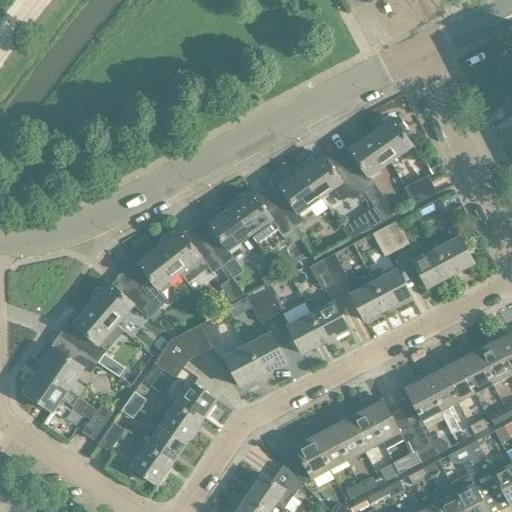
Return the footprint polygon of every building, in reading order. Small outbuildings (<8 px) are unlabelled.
[(393,118),(371,133),(390,161),(391,161),(413,146),(393,118)] [(355,157),(345,164),(364,192),(375,207),(385,221),(397,214),(369,176),(391,161),(390,161),(371,133),(349,149),(355,157)] [(323,154),(301,170),(320,197),(333,188),(342,200),(350,194),(353,199),(364,192),(345,164),(335,171),(323,154)] [(320,197),(301,170),(279,185),(285,193),(274,201),(293,228),(314,213),(309,205),(320,197)] [(404,187),(413,205),(438,193),(428,175),(404,187)] [(253,191),(230,207),(250,234),(271,219),(282,235),(293,228),(274,201),(264,207),(253,191)] [(417,210),(424,223),(447,210),(440,198),(417,210)] [(214,230),(204,238),(223,265),(234,257),(228,249),(250,234),(230,207),(209,222),(214,230)] [(351,239),(385,221),(375,207),(343,229),(351,239)] [(384,227),(396,249),(408,243),(396,221),(384,227)] [(396,249),(384,227),(372,233),(384,256),(396,249)] [(180,229),(159,246),(179,273),(200,256),(212,272),(223,265),(204,238),(193,245),(180,229)] [(460,236),(436,249),(451,276),(474,263),(460,236)] [(146,274),(135,284),(159,309),(168,301),(159,289),(179,273),(159,246),(138,262),(146,274)] [(451,276),(436,249),(414,261),(428,288),(451,276)] [(333,254),(322,260),(334,282),(345,276),(333,254)] [(334,282),(322,260),(309,266),(321,289),(334,282)] [(397,270),(374,282),(388,309),(412,296),(397,270)] [(359,278),(364,287),(351,294),(365,321),(388,309),(374,282),(369,273),(359,278)] [(109,282),(91,302),(119,326),(136,306),(149,318),(159,309),(135,284),(124,295),(109,282)] [(260,292),(272,315),(283,309),(271,286),(260,292)] [(272,315),(260,292),(248,299),(260,321),(272,315)] [(325,342),(349,329),(334,301),(310,314),(325,342)] [(80,329),(70,343),(99,362),(107,350),(101,346),(119,326),(91,302),(73,322),(80,329)] [(325,342),(310,314),(288,325),(303,354),(325,342)] [(199,324),(210,347),(223,341),(211,318),(199,324)] [(210,347),(199,324),(188,329),(200,353),(210,347)] [(200,353),(188,329),(171,339),(189,358),(200,353)] [(511,334),(511,332),(510,330),(509,331),(503,334),(502,334),(499,334),(493,337),(492,339),(491,340),(492,342),(493,341),(510,375),(511,373),(511,334)] [(271,333),(247,345),(263,375),(286,362),(271,333)] [(189,358),(171,339),(162,352),(183,366),(189,358)] [(487,345),(475,351),(493,384),(510,375),(493,341),(492,342),(491,340),(486,343),(487,345)] [(99,362),(70,343),(63,353),(56,347),(40,370),(79,397),(86,387),(76,380),(85,369),(91,373),(99,362)] [(263,375),(247,345),(225,357),(240,386),(263,375)] [(469,354),(459,359),(476,393),(493,384),(475,351),(474,349),(468,352),(469,354)] [(183,366),(162,352),(154,363),(175,378),(183,366)] [(452,363),(441,369),(458,402),(476,393),(459,359),(457,360),(456,358),(451,361),(452,363)] [(435,372),(423,378),(443,417),(453,434),(461,430),(449,407),(458,402),(441,369),(440,369),(439,367),(434,370),(435,372)] [(79,397),(40,370),(25,392),(53,411),(62,399),(73,407),(79,397)] [(417,381),(405,387),(420,416),(410,421),(429,459),(438,454),(432,442),(433,441),(426,426),(443,417),(423,378),(422,376),(416,379),(417,381)] [(202,421),(217,399),(191,381),(176,403),(202,421)] [(135,392),(129,401),(140,409),(147,400),(135,392)] [(376,403),(365,408),(383,442),(386,448),(404,439),(411,453),(415,451),(421,463),(429,459),(410,421),(398,428),(383,399),(382,400),(381,398),(375,401),(376,403)] [(140,409),(129,401),(122,410),(133,418),(140,409)] [(202,421),(176,403),(161,424),(188,442),(202,421)] [(94,440),(113,412),(102,404),(82,432),(94,440)] [(383,442),(365,408),(364,409),(363,407),(358,410),(359,412),(348,418),(365,451),(383,442)] [(509,417),(505,408),(492,414),(497,423),(509,417)] [(342,421),(331,427),(348,460),(365,451),(348,418),(347,418),(346,416),(341,419),(342,421)] [(488,428),(483,418),(470,425),(474,435),(488,428)] [(511,435),(511,421),(495,430),(501,441),(511,435)] [(125,431),(125,430),(114,422),(99,443),(110,452),(121,436),(124,438),(127,433),(125,431)] [(161,424),(153,435),(143,428),(137,437),(147,444),(173,463),(188,442),(161,424)] [(324,430),(313,436),(330,469),(348,460),(331,427),(330,427),(329,425),(323,428),(324,430)] [(312,479),(330,469),(313,436),(312,436),(311,434),(306,437),(307,439),(295,445),(302,459),(286,467),(302,484),(312,479)] [(173,463),(147,444),(131,466),(158,485),(173,463)] [(511,462),(494,472),(483,451),(473,457),(487,482),(496,477),(511,506),(511,505),(511,462)] [(474,483),(456,492),(466,511),(488,511),(476,487),(487,482),(473,457),(463,462),(474,483)] [(400,474),(393,462),(379,470),(386,481),(400,474)] [(435,462),(422,469),(427,478),(440,471),(435,462)] [(273,480),(262,473),(261,475),(247,495),(270,511),(282,511),(302,484),(286,467),(283,465),(273,480)] [(427,478),(422,469),(408,476),(413,485),(427,478)] [(360,483),(364,492),(378,485),(373,476),(360,483)] [(405,489),(400,480),(387,487),(391,496),(405,489)] [(364,492),(360,483),(347,490),(351,499),(364,492)] [(448,496),(439,501),(444,511),(466,511),(456,492),(452,484),(443,488),(448,496)] [(270,511),(247,495),(239,507),(235,506),(230,511),(270,511)] [(444,511),(439,501),(421,510),(422,511),(444,511)] [(351,511),(337,502),(330,511),(351,511)]
